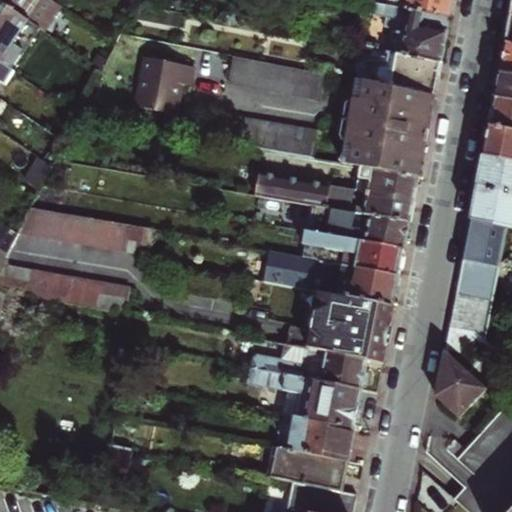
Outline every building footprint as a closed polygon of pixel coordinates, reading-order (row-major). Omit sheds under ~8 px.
[(0,0),(0,3),(24,19),(40,30),(44,33),(61,8),(49,0),(0,0)] [(453,0),(383,0),(384,0),(406,5),(405,11),(449,20),(453,3),(453,0)] [(0,63),(11,71),(40,30),(24,19),(0,3),(0,63)] [(387,53),(441,64),(446,35),(449,20),(405,11),(369,3),(367,13),(386,17),(384,28),(392,30),(387,53)] [(511,44),(507,44),(504,60),(501,74),(511,75),(511,44)] [(438,78),(441,64),(387,53),(386,53),(380,86),(434,97),(438,78)] [(249,59),(235,56),(230,82),(243,85),(257,88),(271,91),(285,94),(298,96),(312,99),(326,102),(331,76),(317,73),(304,70),(290,67),(276,65),(262,62),(249,59)] [(198,67),(149,57),(139,106),(178,114),(184,85),(194,87),(198,67)] [(13,73),(11,71),(0,63),(0,81),(5,85),(13,73)] [(499,86),(496,98),(511,101),(511,75),(501,74),(499,86)] [(434,97),(380,86),(348,79),(344,99),(354,111),(351,126),(349,132),(336,139),(333,160),(343,162),(419,177),(426,140),(429,125),(434,97)] [(493,114),(491,127),(511,131),(511,101),(496,98),(493,114)] [(237,114),(224,112),(219,138),(232,140),(246,143),(260,146),(273,148),(287,151),(301,154),(315,156),(320,130),(306,128),(292,125),(279,122),(265,120),(251,117),(237,114)] [(488,141),(485,157),(511,162),(511,131),(491,127),(488,141)] [(511,162),(485,157),(482,175),(479,188),(511,195),(511,162)] [(419,177),(343,162),(338,187),(274,175),(270,196),(306,203),(410,223),(415,197),(419,177)] [(511,195),(479,188),(476,206),(473,221),(507,228),(511,228),(511,195)] [(306,203),(301,230),(404,251),(407,234),(410,223),(306,203)] [(104,250),(117,253),(131,255),(147,258),(153,228),(137,225),(123,222),(110,220),(96,217),(82,215),(68,212),(54,209),(40,207),(27,204),(12,232),(35,236),(49,239),(62,242),(76,245),(90,247),(104,250)] [(507,228),(473,221),(470,232),(469,239),(504,245),(507,228)] [(0,255),(12,232),(0,224),(0,255)] [(324,248),(321,262),(399,278),(401,264),(404,251),(301,230),(298,230),(296,242),(324,248)] [(504,245),(469,239),(467,251),(465,261),(499,268),(504,245)] [(266,254),(265,285),(314,286),(316,256),(266,254)] [(50,297),(64,300),(77,303),(90,305),(104,308),(116,311),(122,281),(109,278),(96,276),(83,273),(70,271),(55,268),(42,265),(28,263),(15,260),(0,257),(0,287),(9,289),(23,292),(37,295),(50,297)] [(460,278),(495,285),(499,268),(465,261),(464,266),(462,270),(460,278)] [(326,294),(393,307),(396,294),(399,278),(321,262),(315,292),(321,293),(326,294)] [(495,285),(460,278),(459,284),(456,295),(492,302),(495,285)] [(321,293),(317,311),(322,311),(326,294),(321,293)] [(317,311),(313,334),(385,348),(388,331),(393,307),(326,294),(322,311),(317,311)] [(489,319),(492,302),(456,295),(455,304),(453,312),(489,319)] [(489,319),(453,312),(452,320),(450,327),(476,334),(484,341),(489,319)] [(476,334),(450,327),(447,341),(446,350),(469,374),(493,349),(484,341),(476,334)] [(384,355),(385,348),(313,334),(316,340),(315,350),(367,360),(382,363),(384,355)] [(365,371),(367,360),(315,350),(310,349),(285,344),(282,360),(257,355),(251,358),(249,368),(251,368),(361,391),(362,384),(366,385),(368,383),(369,379),(370,375),(368,372),(365,371)] [(469,374),(446,350),(442,376),(438,396),(460,419),(487,390),(469,374)] [(357,407),(361,391),(251,368),(248,384),(288,392),(284,416),(291,417),(353,430),(354,425),(358,426),(360,424),(361,418),(363,412),(361,408),(357,407)] [(467,511),(511,511),(511,413),(508,410),(467,452),(458,444),(451,450),(482,480),(456,502),(467,511)] [(288,434),(350,446),(352,437),(353,430),(291,417),(288,434)] [(350,446),(288,434),(285,450),(347,462),(348,455),(350,446)] [(111,445),(105,473),(124,477),(130,449),(111,445)] [(344,478),(347,462),(285,450),(272,448),(267,476),(294,482),(341,491),(344,478)] [(287,511),(353,511),(357,494),(341,491),(294,482),(287,511)]
